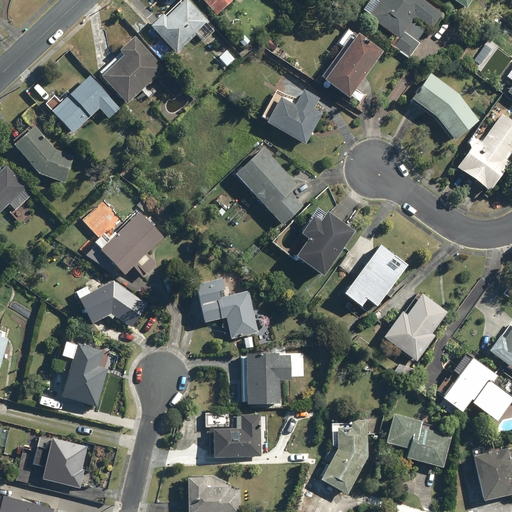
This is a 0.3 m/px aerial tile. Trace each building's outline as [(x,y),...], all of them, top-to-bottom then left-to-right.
[(163,14),(149,26),(175,55),(196,36),(194,33),(207,22),(187,0),(184,0),(165,17),(163,14)] [(202,0),(218,16),(235,0),(202,0)] [(421,44),(404,32),(414,17),(431,29),(442,14),(421,0),(378,0),(367,17),(397,39),(392,46),(410,59),(421,44)] [(451,0),(465,9),(471,0),(451,0)] [(346,48),(324,81),(351,99),(383,51),(348,27),(338,42),(346,48)] [(165,70),(134,36),(118,51),(123,56),(100,76),(126,105),(165,70)] [(226,49),(217,57),(226,66),(235,58),(226,49)] [(430,74),(410,99),(438,120),(453,141),(478,121),(459,96),(430,74)] [(109,119),(120,108),(88,75),(51,111),(73,134),(99,109),(109,119)] [(314,108),(317,102),(306,95),(308,92),(303,89),(292,107),(279,99),(265,122),(304,146),(324,115),(314,108)] [(455,168),(489,191),(509,162),(506,159),(511,150),(511,121),(500,114),(488,132),(478,127),(466,144),(469,147),(455,168)] [(31,125),(14,148),(42,170),(59,183),(76,160),(58,146),(31,125)] [(297,184),(263,147),(234,174),(281,226),(303,206),(289,191),(297,184)] [(0,170),(0,213),(9,204),(15,211),(33,194),(6,165),(0,170)] [(325,214),(317,208),(299,234),(306,238),(293,256),(322,276),(354,230),(327,211),(325,214)] [(113,223),(94,242),(127,275),(137,265),(147,275),(158,264),(146,253),(162,237),(137,212),(119,230),(113,223)] [(366,301),(376,308),(408,265),(379,245),(343,294),(361,307),(366,301)] [(230,339),(268,331),(259,289),(226,296),(222,277),(196,283),(204,323),(226,319),(230,339)] [(114,282),(78,297),(90,324),(110,316),(131,329),(151,302),(114,282)] [(400,311),(382,338),(418,362),(435,336),(433,335),(448,312),(421,294),(407,315),(400,311)] [(511,321),(489,352),(511,368),(511,321)] [(99,365),(104,350),(77,342),(60,397),(98,409),(110,369),(99,365)] [(280,381),(291,381),(291,353),(246,353),(247,405),(280,405),(280,381)] [(455,407),(462,412),(470,402),(497,421),(511,401),(511,398),(491,383),(496,376),(472,358),(437,405),(449,414),(455,407)] [(443,470),(453,435),(420,426),(421,423),(391,414),(383,443),(407,450),(405,459),(443,470)] [(262,457),(262,416),(240,416),(240,428),(211,428),(211,456),(262,457)] [(337,448),(320,480),(344,492),(368,457),(368,419),(348,418),(348,423),(331,423),(330,446),(337,448)] [(9,431),(0,428),(0,446),(4,448),(9,431)] [(91,447),(40,436),(34,464),(44,466),(41,480),(82,489),(91,447)] [(511,464),(508,447),(473,456),(484,502),(511,495),(511,464)] [(230,489),(230,475),(188,475),(187,511),(239,511),(240,489),(230,489)] [(42,511),(44,508),(0,495),(0,511),(42,511)]
